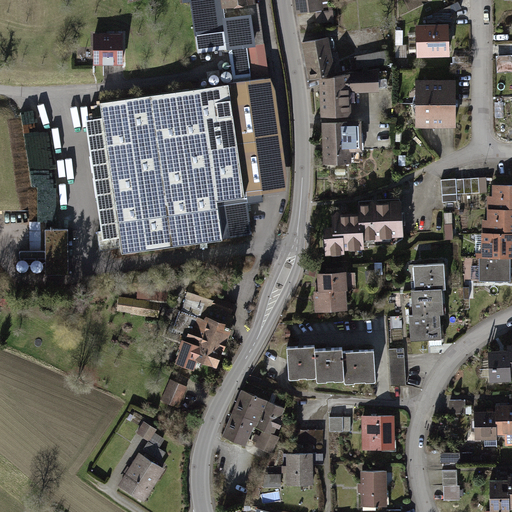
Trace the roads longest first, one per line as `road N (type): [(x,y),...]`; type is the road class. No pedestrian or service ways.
road 1 (secondary): [(285,0),(304,129),(300,237),(203,450),(204,511)]
road 2 (residential): [(423,411),(267,383)]
road 3 (residential): [(480,0),(484,152)]
road 4 (residential): [(511,321),(464,349),(423,411)]
